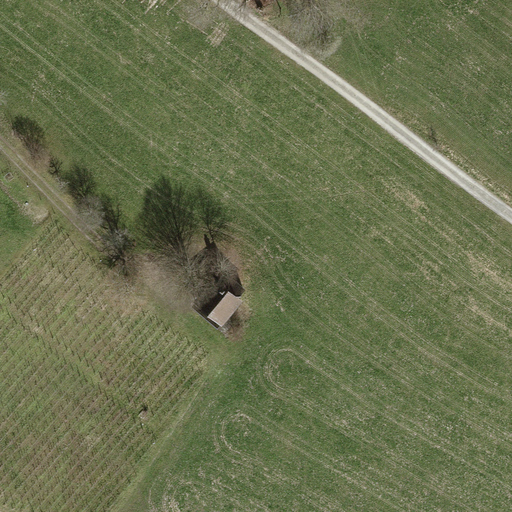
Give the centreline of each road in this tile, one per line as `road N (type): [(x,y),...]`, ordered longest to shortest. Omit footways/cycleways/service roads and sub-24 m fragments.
road 1 (track): [(511,219),(221,0)]
road 2 (track): [(0,143),(126,267)]
